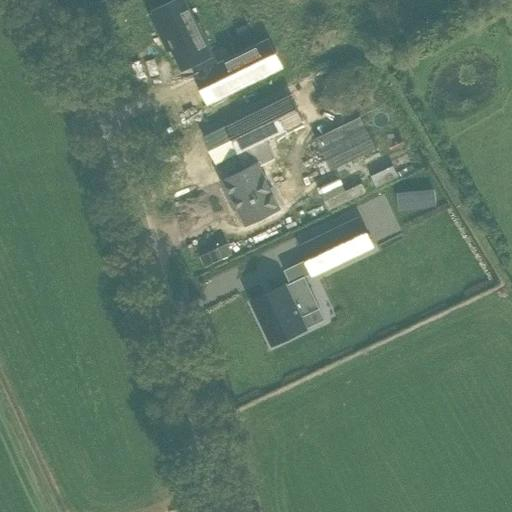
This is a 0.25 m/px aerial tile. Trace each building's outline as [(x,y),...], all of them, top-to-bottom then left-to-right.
[(268,38),(219,61),(197,16),(195,17),(187,0),(166,0),(147,9),(160,34),(163,32),(181,68),(195,61),(200,72),(213,66),(226,91),(281,64),(268,38)] [(242,171),(217,183),(226,201),(230,199),(243,226),(275,210),(254,168),(271,160),(261,140),(299,122),(287,97),(222,129),(234,154),(241,150),(246,161),(239,165),(242,171)] [(359,217),(299,246),(305,260),(311,273),(312,275),(373,246),(359,217)] [(275,219),(251,225),(253,237),(235,241),(242,271),(285,261),(275,219)] [(251,300),(272,345),(293,335),(305,329),(306,329),(306,328),(305,327),(301,317),(319,308),(304,276),(290,283),(285,285),(285,284),(251,300)]
